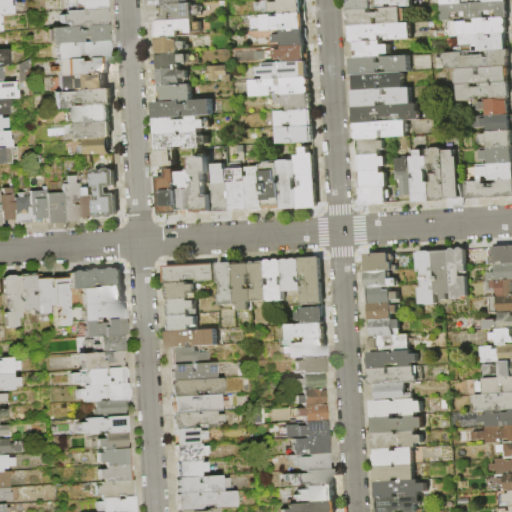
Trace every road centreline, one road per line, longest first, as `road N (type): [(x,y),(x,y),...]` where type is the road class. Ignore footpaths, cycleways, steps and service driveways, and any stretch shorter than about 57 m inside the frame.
road 1 (residential): [(511,220),(0,250)]
road 2 (residential): [(125,0),(154,511)]
road 3 (residential): [(326,0),(355,511)]
